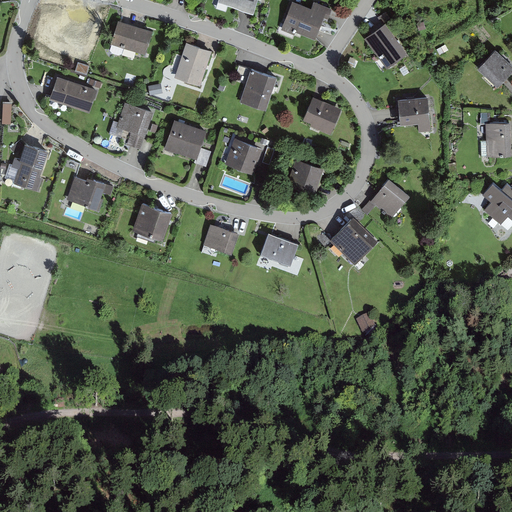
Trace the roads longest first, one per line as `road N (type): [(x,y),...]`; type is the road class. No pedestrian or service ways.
road 1 (residential): [(325,69),(359,104),(364,121),(364,166),(352,193),(307,220),(220,205),(131,173),(39,120),(12,59),(30,0)]
road 2 (track): [(0,427),(64,412),(166,413),(222,418),(342,455),(511,453)]
road 3 (residential): [(122,0),(325,69)]
